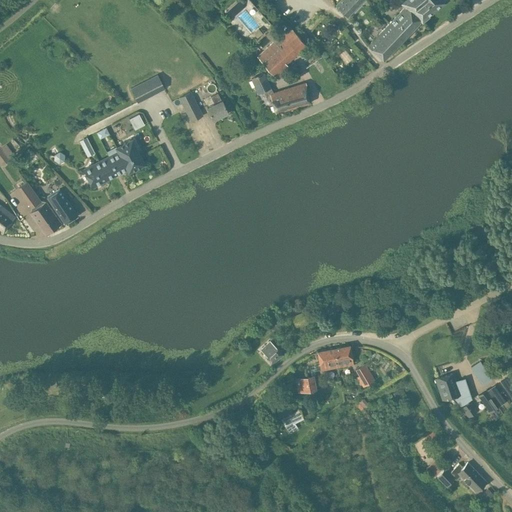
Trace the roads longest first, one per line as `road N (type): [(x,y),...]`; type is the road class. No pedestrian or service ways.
road 1 (tertiary): [(0,241),(57,235),(359,85),(494,0)]
road 2 (unclassified): [(0,436),(45,421),(178,423),(238,402),(316,344),(368,340),(395,350)]
road 3 (unclassified): [(509,498),(395,350)]
road 4 (unclassified): [(395,350),(511,284)]
